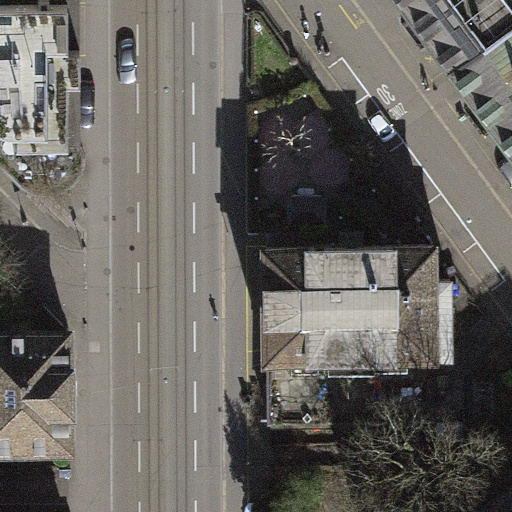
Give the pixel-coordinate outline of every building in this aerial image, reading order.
[(511,0),(403,0),(453,66),(511,22),(511,0)] [(0,3),(0,131),(10,134),(10,148),(68,148),(68,83),(78,83),(78,50),(67,50),(67,4),(0,3)] [(511,22),(453,66),(511,146),(511,22)] [(431,241),(264,243),(266,355),(451,354),(450,276),(431,276),(431,241)] [(69,330),(0,330),(0,445),(69,445),(69,330)] [(451,354),(266,355),(266,422),(389,421),(389,443),(452,442),(451,419),(466,418),(466,368),(451,368),(451,354)] [(511,511),(511,485),(482,507),(485,511),(511,511)]
